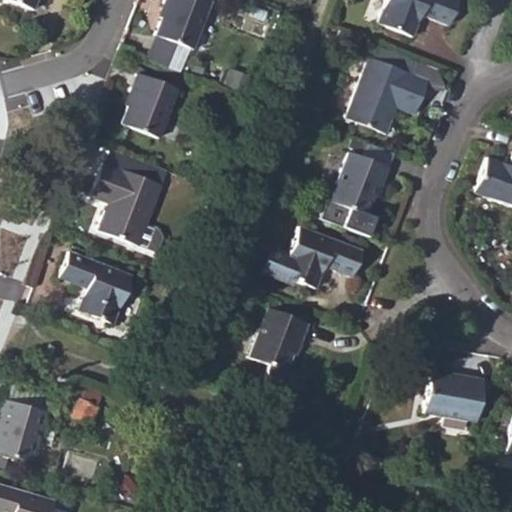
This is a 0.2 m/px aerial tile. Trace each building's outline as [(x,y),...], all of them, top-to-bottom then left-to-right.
[(7,0),(31,9),(34,0),(7,0)] [(166,2),(153,34),(190,48),(209,0),(161,0),(161,1),(166,2)] [(382,0),(374,23),(406,35),(414,15),(443,26),(452,0),(382,0)] [(180,72),(190,48),(153,34),(143,58),(180,72)] [(341,120),(382,136),(393,109),(410,115),(423,80),(409,75),(414,61),(375,47),(370,60),(365,58),(341,120)] [(119,124),(157,137),(175,89),(133,73),(127,90),(132,91),(119,124)] [(470,193),(511,208),(511,148),(506,165),(484,157),(470,193)] [(324,204),(360,217),(372,183),(376,185),(383,168),(343,153),(324,204)] [(160,236),(157,230),(143,225),(158,185),(99,162),(85,197),(103,203),(93,229),(135,245),(136,243),(155,250),(160,236)] [(294,226),(282,257),(271,253),(264,254),(259,258),(253,273),(286,286),(289,280),(312,288),(319,268),(348,277),(359,249),(294,226)] [(74,311),(110,324),(129,273),(65,249),(55,278),(83,288),(74,311)] [(263,306),(244,357),(265,364),(255,390),(291,402),(300,377),(282,370),(288,353),(292,354),(305,322),(263,306)] [(236,356),(224,351),(220,363),(231,367),(236,356)] [(418,413),(470,423),(479,379),(458,375),(458,380),(426,375),(418,413)] [(66,416),(85,425),(93,411),(95,406),(93,406),(96,398),(95,392),(92,389),(87,390),(82,393),(80,398),(75,397),(71,405),(66,416)] [(0,455),(27,463),(42,411),(0,400),(0,401),(0,455)] [(501,450),(511,451),(511,416),(507,416),(501,450)] [(121,499),(135,489),(125,474),(111,485),(121,499)] [(64,511),(67,504),(0,485),(0,511),(64,511)] [(279,511),(298,511),(301,507),(286,499),(279,511)]
